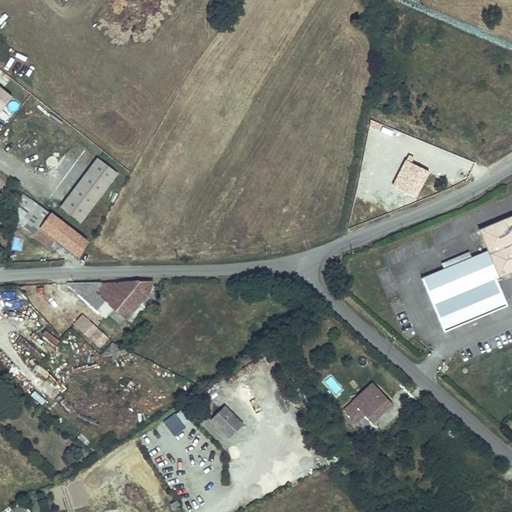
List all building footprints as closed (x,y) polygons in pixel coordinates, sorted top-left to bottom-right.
[(0,110),(12,96),(0,87),(0,110)] [(406,156),(390,187),(413,199),(426,173),(409,164),(412,159),(406,156)] [(78,221),(116,174),(96,158),(59,205),(78,221)] [(25,194),(19,202),(31,212),(21,224),(34,234),(40,227),(55,238),(78,257),(86,244),(25,194)] [(511,272),(511,219),(485,229),(492,250),(426,274),(445,326),(506,303),(497,278),(511,272)] [(34,234),(34,235),(48,247),(55,238),(40,227),(34,234)] [(154,280),(66,281),(104,315),(113,305),(114,307),(125,317),(147,292),(154,280)] [(185,289),(172,301),(231,364),(253,342),(202,287),(192,296),(185,289)] [(70,311),(75,305),(68,297),(63,303),(70,311)] [(65,316),(70,311),(63,303),(58,308),(65,316)] [(120,323),(125,317),(114,307),(110,313),(120,323)] [(84,325),(88,319),(84,315),(79,320),(76,324),(81,329),(84,325)] [(90,336),(97,327),(88,319),(84,325),(81,329),(90,336)] [(107,336),(97,327),(90,336),(100,346),(107,336)] [(245,367),(240,370),(248,377),(252,373),(245,367)] [(358,405),(379,385),(376,382),(355,402),(358,405)] [(373,419),(393,400),(379,385),(358,405),(355,402),(346,411),(349,414),(351,412),(359,420),(367,413),(373,419)] [(243,425),(227,405),(211,419),(228,438),(243,425)] [(325,409),(331,417),(336,412),(331,405),(325,409)] [(175,413),(164,422),(176,436),(186,428),(175,413)] [(359,453),(352,459),(357,464),(364,457),(359,453)] [(381,494),(375,497),(385,511),(390,507),(381,494)]
